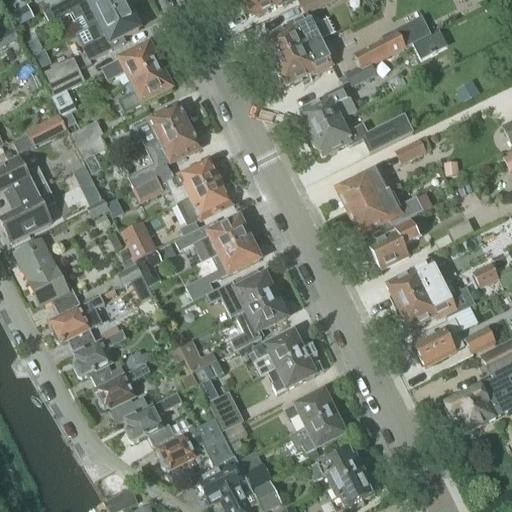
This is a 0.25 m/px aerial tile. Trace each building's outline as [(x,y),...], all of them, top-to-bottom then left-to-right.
[(85,0),(76,0),(43,17),(50,29),(72,18),(75,25),(82,22),(87,33),(132,10),(126,0),(98,0),(88,5),(85,0)] [(239,0),(240,1),(239,4),(242,10),(245,11),(250,21),(276,8),(278,11),(297,1),(296,0),(239,0)] [(336,5),(336,4),(333,0),(319,0),(309,5),(314,16),(336,5)] [(94,45),(81,52),(88,66),(101,59),(125,47),(122,42),(140,34),(136,26),(139,25),(132,10),(87,33),(94,45)] [(287,29),(288,31),(262,45),(267,55),(266,58),(269,64),(272,65),(273,67),(319,44),(306,19),(287,29)] [(404,52),(409,50),(431,39),(421,20),(380,41),(381,44),(378,46),(378,45),(352,58),(358,72),(360,76),(371,70),(371,71),(405,53),(404,52)] [(331,70),(319,44),(273,67),(275,70),(274,74),(276,79),(279,81),(284,91),(311,77),(312,79),(331,70)] [(148,48),(99,73),(106,86),(121,78),(127,88),(160,71),(159,69),(160,66),(156,59),(153,58),(148,48)] [(43,55),(31,61),(38,75),(50,69),(43,55)] [(72,62),(42,77),(48,89),(78,74),(72,62)] [(375,79),(371,71),(371,70),(360,76),(358,72),(345,79),(351,92),(375,79)] [(131,97),(116,105),(123,118),(171,94),(166,84),(167,81),(164,74),(161,73),(160,71),(127,88),(131,97)] [(48,89),(45,90),(51,102),(60,122),(75,114),(66,95),(84,86),(78,74),(48,89)] [(355,117),(347,103),(342,92),(323,101),(324,104),(298,117),(302,127),(301,130),(304,136),(307,137),(309,140),(338,124),(338,125),(355,117)] [(146,122),(130,130),(137,142),(138,141),(144,153),(156,147),(191,130),(185,119),(183,120),(177,110),(148,124),(146,122)] [(31,150),(63,135),(56,121),(25,136),(31,150)] [(338,124),(309,140),(310,142),(309,145),(312,151),(315,152),(320,162),(346,149),(348,151),(361,145),(368,159),(411,137),(402,121),(365,139),(361,130),(345,139),(338,125),(338,124)] [(511,125),(501,131),(511,152),(511,151),(511,125)] [(76,151),(101,138),(95,127),(70,139),(76,151)] [(191,130),(156,147),(167,169),(199,153),(194,142),(196,141),(191,130)] [(105,153),(99,140),(101,139),(101,138),(76,151),(83,164),(105,153)] [(418,144),(393,156),(400,170),(425,158),(425,157),(419,144),(418,144)] [(36,172),(24,179),(17,164),(0,172),(0,199),(7,196),(12,206),(8,209),(45,191),(36,172)] [(162,182),(157,185),(162,194),(159,196),(161,199),(169,195),(176,209),(189,202),(220,186),(216,178),(213,176),(207,166),(172,183),(168,175),(160,179),(162,182)] [(456,167),(443,168),(445,180),(457,179),(456,167)] [(155,170),(127,184),(132,194),(160,179),(155,170)] [(374,174),(336,192),(341,203),(340,206),(343,211),(346,212),(347,215),(385,196),(374,174)] [(160,179),(132,194),(138,206),(162,194),(157,185),(162,182),(160,179)] [(189,202),(176,209),(186,230),(200,223),(229,209),(223,197),(224,195),(220,186),(189,202)] [(42,215),(54,209),(45,191),(8,209),(12,207),(18,218),(0,226),(0,231),(9,249),(49,229),(42,215)] [(388,195),(385,196),(347,215),(349,218),(347,221),(350,226),(353,227),(359,238),(387,224),(391,230),(420,216),(414,203),(397,212),(388,195)] [(91,223),(107,215),(103,205),(86,214),(91,223)] [(190,238),(173,246),(178,256),(192,249),(201,268),(210,263),(248,243),(238,222),(210,236),(207,230),(190,238)] [(135,266),(156,255),(141,226),(119,238),(134,266),(135,266)] [(386,242),(367,251),(373,261),(369,263),(375,274),(378,272),(379,275),(407,260),(402,250),(418,242),(410,227),(385,240),(386,242)] [(187,297),(158,313),(163,322),(183,311),(192,306),(212,296),(208,288),(227,279),(228,280),(259,264),(248,243),(210,263),(216,275),(184,291),(187,297)] [(42,244),(15,258),(22,272),(20,275),(24,281),(27,282),(28,284),(27,285),(40,310),(51,305),(59,321),(74,313),(79,311),(71,294),(68,295),(42,244)] [(162,266),(156,255),(135,266),(148,291),(159,285),(152,271),(162,266)] [(411,276),(384,290),(389,300),(388,303),(391,309),(394,310),(395,312),(397,315),(396,318),(399,324),(402,325),(407,335),(434,321),(435,323),(443,319),(445,323),(474,309),(465,292),(448,300),(442,289),(436,276),(432,268),(430,264),(429,264),(410,274),(411,276)] [(490,267),(471,277),(479,293),(498,284),(490,267)] [(122,289),(140,280),(135,269),(116,278),(122,289)] [(223,291),(205,300),(210,308),(221,303),(231,323),(234,322),(246,316),(277,300),(271,289),(268,287),(264,279),(235,294),(231,287),(223,291)] [(242,338),(229,345),(234,357),(241,353),(261,343),(258,337),(286,323),(282,315),(283,311),(277,300),(246,316),(234,322),(242,338)] [(59,321),(47,327),(53,339),(53,343),(55,346),(58,349),(66,345),(73,359),(97,348),(91,335),(102,329),(94,314),(103,309),(99,301),(79,311),(74,313),(59,321)] [(453,355),(463,350),(457,338),(460,337),(454,325),(434,335),(436,337),(413,349),(424,372),(454,357),(453,355)] [(470,358),(494,346),(487,332),(463,344),(470,358)] [(73,359),(71,360),(75,368),(73,368),(72,372),(77,382),(81,383),(88,379),(94,392),(95,394),(124,379),(123,378),(119,380),(115,373),(110,375),(108,370),(112,368),(105,354),(125,344),(121,336),(97,348),(73,359)] [(292,336),(253,356),(258,365),(254,367),(260,380),(272,374),(307,357),(299,342),(296,344),(292,336)] [(442,413),(445,420),(446,420),(449,421),(451,424),(454,422),(463,439),(494,422),(494,421),(509,414),(502,401),(503,400),(501,395),(499,396),(497,390),(496,388),(507,382),(511,380),(511,379),(511,346),(481,362),(492,383),(478,390),(442,407),(443,409),(442,413)] [(279,387),(271,391),(275,400),(315,380),(311,373),(314,371),(307,357),(272,374),(279,387)] [(199,389),(223,377),(218,366),(193,378),(199,389)] [(94,392),(91,394),(98,407),(98,411),(100,414),(103,416),(108,414),(115,429),(123,425),(147,412),(147,411),(142,401),(137,404),(128,387),(148,377),(144,369),(124,379),(95,394),(94,392)] [(323,395),(283,415),(288,424),(296,420),(302,433),(336,415),(329,401),(326,403),(323,395)] [(147,412),(123,425),(127,432),(125,433),(124,437),(129,446),(132,447),(146,440),(151,452),(174,441),(190,432),(186,423),(169,431),(168,429),(163,431),(157,418),(177,408),(181,406),(176,398),(173,400),(152,410),(152,409),(147,411),(147,412)] [(223,402),(211,408),(218,423),(230,417),(223,402)] [(302,433),(288,440),(295,454),(300,452),(304,460),(345,439),(341,432),(344,430),(336,415),(302,433)] [(184,438),(152,454),(159,467),(159,470),(161,474),(166,477),(195,462),(192,455),(203,449),(214,473),(224,468),(234,462),(222,438),(215,424),(185,439),(184,438)] [(240,428),(222,438),(234,462),(235,462),(245,457),(238,445),(247,440),(240,428)] [(316,468),(306,473),(313,487),(323,482),(328,492),(361,476),(365,473),(358,458),(350,461),(348,457),(318,472),(316,468)] [(226,471),(197,486),(209,508),(219,503),(223,511),(249,511),(258,508),(252,496),(251,495),(245,482),(235,462),(234,462),(224,468),(226,471)] [(262,474),(245,482),(251,495),(269,486),(262,474)] [(334,504),(320,511),(347,511),(373,498),(361,476),(328,492),(334,504)] [(269,487),(252,496),(258,508),(259,511),(270,511),(279,508),(269,487)] [(130,494),(104,506),(106,511),(126,511),(136,507),(130,494)]
